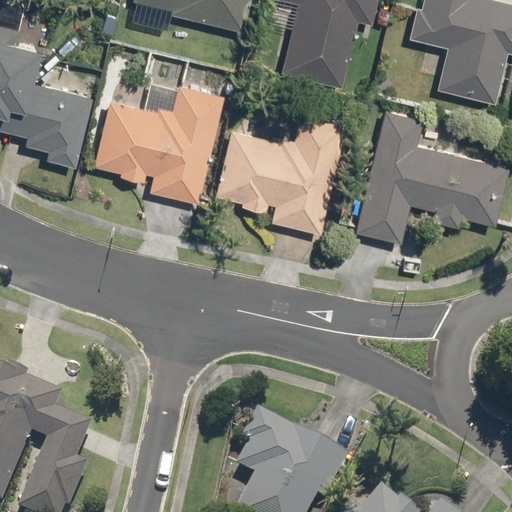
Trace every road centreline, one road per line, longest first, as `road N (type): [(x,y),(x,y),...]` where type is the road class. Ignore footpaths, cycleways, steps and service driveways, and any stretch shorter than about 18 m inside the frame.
road 1 (residential): [(189,312),(448,366)]
road 2 (residential): [(142,511),(189,312)]
road 3 (residential): [(0,241),(189,312)]
